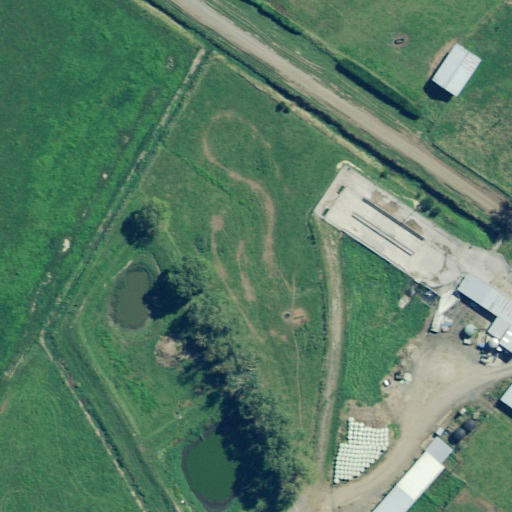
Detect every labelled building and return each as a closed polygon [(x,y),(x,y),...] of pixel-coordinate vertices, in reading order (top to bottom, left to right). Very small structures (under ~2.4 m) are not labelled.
[(480,61),(456,45),(432,81),(456,97),(480,61)] [(500,341),(498,343),(500,344),(511,352),(511,302),(469,274),(458,290),(498,317),(488,333),(493,337),(500,341)] [(460,311),(459,311),(458,311),(457,311),(456,311),(455,312),(453,312),(452,313),(451,314),(451,315),(450,317),(450,318),(450,319),(450,321),(451,322),(451,323),(452,324),(453,325),(455,326),(456,326),(457,327),(459,327),(460,326),(461,326),(462,325),(463,324),(464,323),(465,322),(465,321),(466,319),(466,318),(466,317),(465,315),(464,314),(463,313),(462,312),(461,312),(460,311)] [(471,323),(470,323),(469,323),(467,323),(466,324),(465,325),(464,326),(463,327),(462,328),(462,329),(462,331),(462,332),(462,334),(463,335),(464,336),(465,337),(466,338),(467,339),(468,339),(470,339),(471,339),(473,339),(474,338),(475,337),(476,336),(477,335),(478,334),(478,332),(478,331),(478,330),(478,328),(477,327),(476,326),(475,325),(474,324),(473,323),(471,323)] [(511,385),(501,401),(511,408),(511,385)] [(468,432),(469,432),(470,433),(471,433),(472,432),(473,432),(474,431),(475,430),(476,429),(476,428),(476,427),(477,426),(476,425),(476,424),(476,423),(475,422),(474,421),(473,420),(472,420),(471,419),(470,419),(469,419),(468,420),(467,420),(466,421),(465,422),(464,423),(464,424),(463,425),(463,426),(463,427),(461,426),(460,426),(459,427),(457,427),(456,428),(455,428),(454,429),(454,431),(453,432),(453,433),(453,434),(453,436),(454,437),(454,438),(455,439),(456,440),(457,441),(458,441),(459,441),(461,441),(462,441),(463,441),(464,440),(465,439),(466,438),(467,437),(467,436),(468,435),(468,433),(468,432)] [(405,511),(444,468),(441,466),(453,453),(438,439),(373,511),(405,511)]
